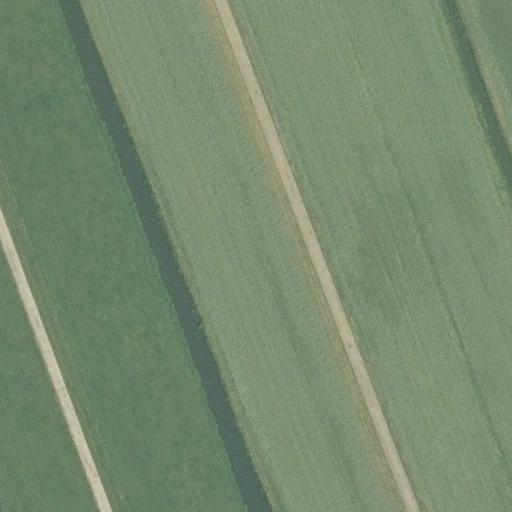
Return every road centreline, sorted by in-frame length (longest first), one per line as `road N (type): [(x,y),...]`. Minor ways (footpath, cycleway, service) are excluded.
road 1 (track): [(413,511),(221,0)]
road 2 (track): [(109,511),(0,216)]
